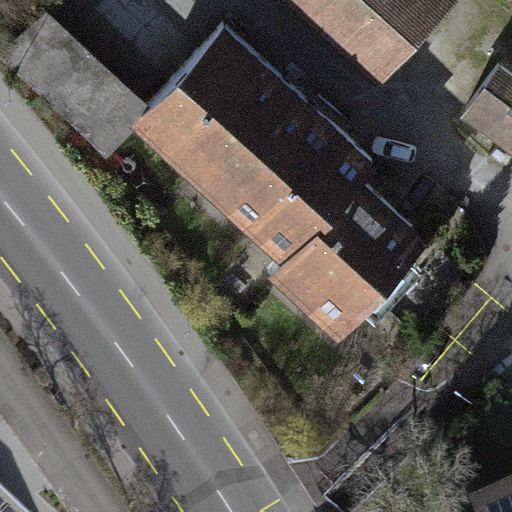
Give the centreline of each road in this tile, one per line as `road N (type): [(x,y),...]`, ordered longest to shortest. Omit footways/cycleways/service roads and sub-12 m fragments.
road 1 (secondary): [(232,511),(78,292),(0,196)]
road 2 (residential): [(99,511),(0,351)]
road 3 (residential): [(423,388),(511,276)]
